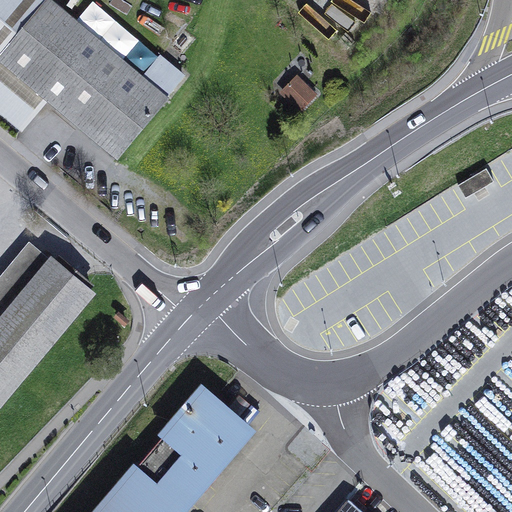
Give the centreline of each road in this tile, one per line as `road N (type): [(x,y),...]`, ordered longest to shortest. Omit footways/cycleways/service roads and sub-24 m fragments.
road 1 (primary): [(469,97),(364,165),(189,317)]
road 2 (unclassified): [(189,317),(417,511)]
road 3 (primary): [(189,317),(23,511)]
road 4 (unclassified): [(0,157),(189,317)]
